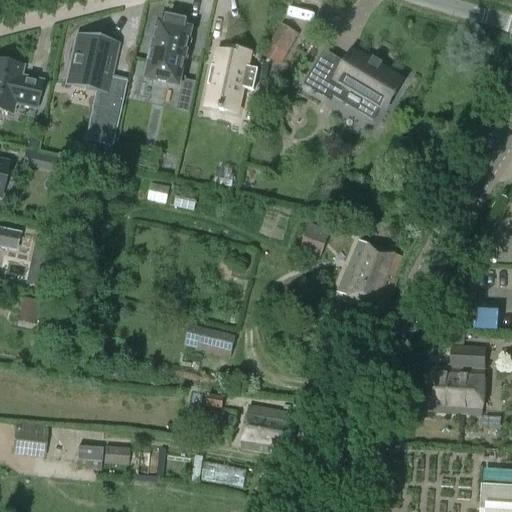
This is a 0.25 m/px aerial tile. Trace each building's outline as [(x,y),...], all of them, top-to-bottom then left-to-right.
[(168,20),(167,25),(159,24),(155,42),(151,41),(147,62),(150,63),(147,79),(178,86),(184,60),(188,61),(192,41),(188,40),(190,31),(182,29),(184,23),(168,20)] [(298,36),(283,26),(270,46),(271,47),(267,54),(278,61),(282,54),(285,56),(298,36)] [(78,38),(67,86),(100,93),(93,129),(114,133),(125,84),(107,80),(115,46),(78,38)] [(250,55),(226,50),(225,54),(218,53),(215,67),(212,67),(207,86),(210,87),(206,107),(237,114),(243,89),(253,92),(258,70),(247,68),(250,55)] [(324,51),(304,85),(330,101),(332,98),(342,104),(349,93),(364,103),(357,113),(373,122),(381,108),(389,95),(393,97),(394,97),(403,81),(381,68),(383,65),(382,64),(381,66),(372,61),(374,59),(373,59),(371,62),(353,51),(345,63),(324,51)] [(40,83),(27,80),(26,82),(18,81),(21,68),(0,63),(0,112),(11,115),(13,104),(35,109),(40,83)] [(184,81),(181,95),(192,97),(195,83),(184,81)] [(28,143),(27,149),(36,151),(38,141),(33,140),(28,143)] [(40,153),(37,170),(60,175),(64,159),(40,153)] [(0,248),(14,251),(18,235),(1,232),(0,231),(0,248)] [(400,259),(360,244),(350,271),(348,270),(339,295),(381,310),(400,259)] [(44,266),(46,252),(34,250),(32,263),(44,266)] [(473,328),(497,329),(497,309),(474,309),(473,328)] [(230,355),(234,339),(189,329),(185,345),(230,355)] [(452,365),(446,369),(431,369),(428,414),(482,417),(486,350),(453,348),(452,365)] [(225,400),(208,397),(206,409),(223,412),(225,400)] [(296,416),(249,409),(242,450),(286,457),(289,456),(296,416)] [(48,428),(15,424),(12,454),(44,458),(48,428)] [(76,445),(76,464),(101,465),(101,446),(76,445)] [(127,467),(128,451),(104,449),(103,465),(127,467)] [(200,479),(242,488),(246,469),(204,460),(200,479)] [(275,469),(262,499),(285,509),(298,476),(278,468),(275,469)] [(511,511),(511,487),(482,486),(480,511),(511,511)]
